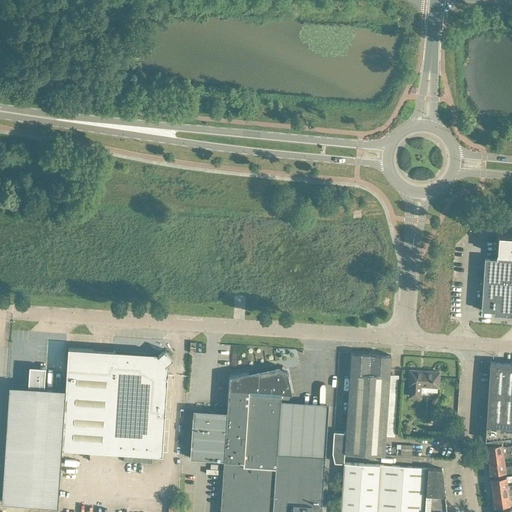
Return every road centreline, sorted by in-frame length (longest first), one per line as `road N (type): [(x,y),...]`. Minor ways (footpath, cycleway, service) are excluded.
road 1 (unclassified): [(406,338),(12,313)]
road 2 (tertiary): [(0,115),(390,166)]
road 3 (tertiary): [(391,145),(0,107)]
road 4 (residential): [(475,511),(469,343)]
road 5 (unknown): [(214,326),(208,378),(193,405),(191,461)]
